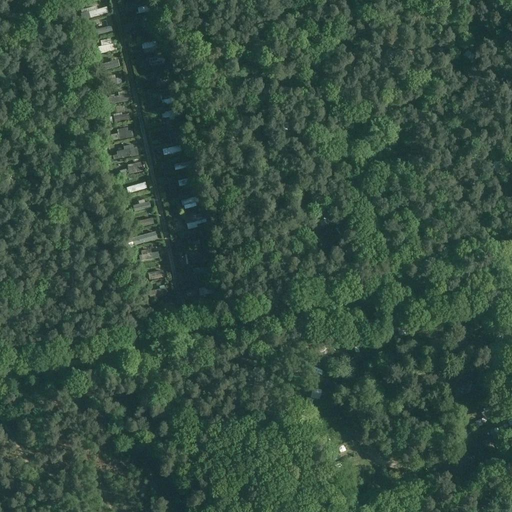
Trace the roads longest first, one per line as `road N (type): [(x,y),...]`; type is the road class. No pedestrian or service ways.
road 1 (track): [(285,0),(394,287),(143,347)]
road 2 (track): [(394,287),(511,262)]
